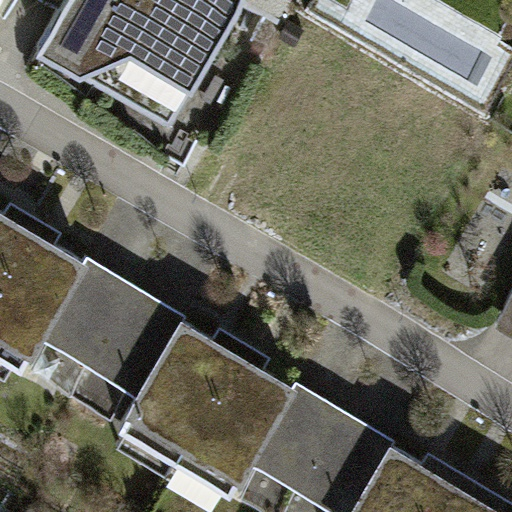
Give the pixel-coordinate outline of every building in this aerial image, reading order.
[(249,0),(76,0),(49,49),(178,122),(249,0)] [(97,250),(0,195),(0,354),(28,370),(48,335),(94,255),(97,250)] [(185,310),(94,255),(48,335),(140,391),(185,310)] [(307,372),(189,305),(185,310),(140,391),(120,425),(239,492),(258,457),(303,379),(307,372)] [(353,511),(398,434),(303,379),(258,457),(344,511),(353,511)] [(511,511),(511,492),(400,430),(398,434),(353,511),(511,511)]
